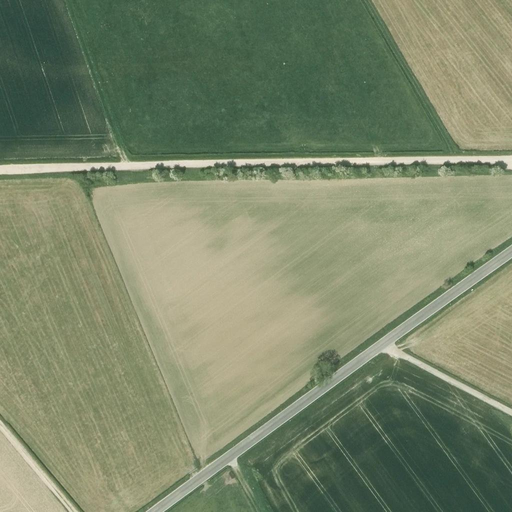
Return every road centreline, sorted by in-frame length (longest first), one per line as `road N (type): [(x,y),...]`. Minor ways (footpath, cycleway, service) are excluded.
road 1 (track): [(0,173),(511,162)]
road 2 (tertiary): [(156,511),(511,252)]
road 3 (track): [(363,0),(454,162)]
road 4 (track): [(511,413),(383,344)]
